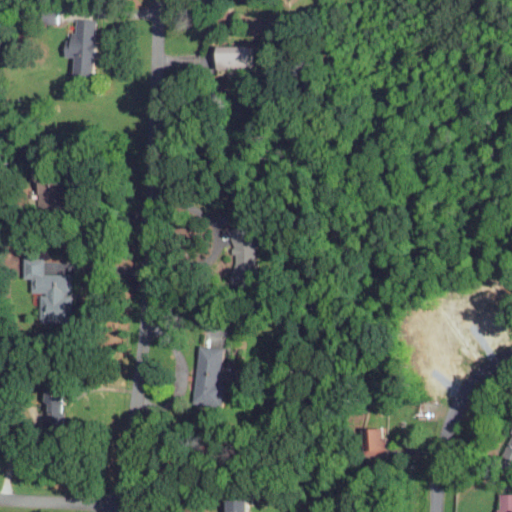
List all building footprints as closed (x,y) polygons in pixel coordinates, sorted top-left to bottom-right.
[(76,18),(96,19),(93,78),(74,77),(75,58),(65,57),(65,40),(71,40),(71,32),(75,33),(76,18)] [(218,46),(251,46),(251,69),(218,69),(218,46)] [(39,160),(72,166),(68,190),(82,193),(78,214),(37,206),(43,177),(36,176),(39,160)] [(247,224),(255,245),(255,267),(246,288),(228,280),(236,262),(235,249),(228,231),(247,224)] [(26,254),(45,255),(44,270),(74,271),(73,291),(65,290),(65,292),(73,292),(72,320),(39,319),(41,291),(46,292),(46,290),(32,289),(32,275),(25,274),(26,254)] [(205,344),(226,347),(228,330),(207,327),(205,344)] [(190,401),(218,404),(225,348),(197,345),(190,401)] [(46,379),(65,380),(63,402),(61,402),(61,411),(64,411),(63,427),(45,426),(47,401),(45,401),(46,379)] [(511,427),(503,457),(511,459),(511,427)] [(511,492),(497,493),(497,510),(511,509),(511,492)] [(223,498),(222,511),(242,511),(243,498),(223,498)]
